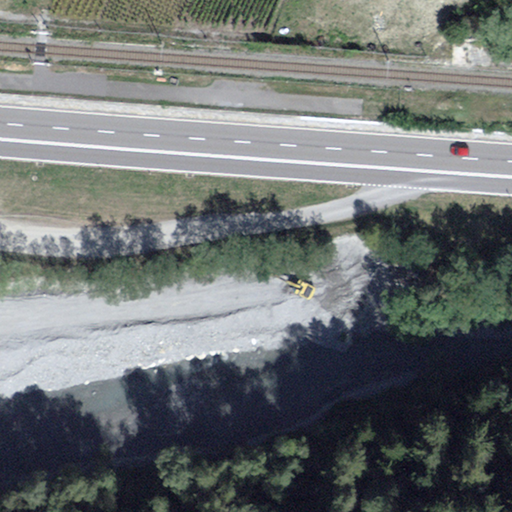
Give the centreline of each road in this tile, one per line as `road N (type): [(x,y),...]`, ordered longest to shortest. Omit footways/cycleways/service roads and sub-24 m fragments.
road 1 (primary): [(511,171),(131,143)]
road 2 (primary): [(0,133),(131,143)]
